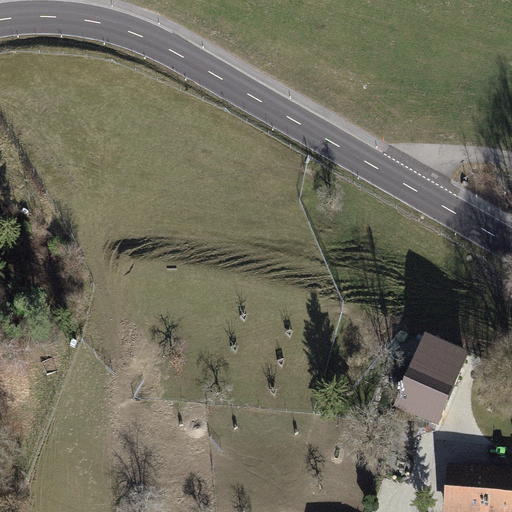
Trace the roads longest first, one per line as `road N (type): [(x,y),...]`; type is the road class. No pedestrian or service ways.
road 1 (tertiary): [(0,21),(65,19),(171,51),(511,249)]
road 2 (residential): [(511,464),(431,455),(409,511)]
